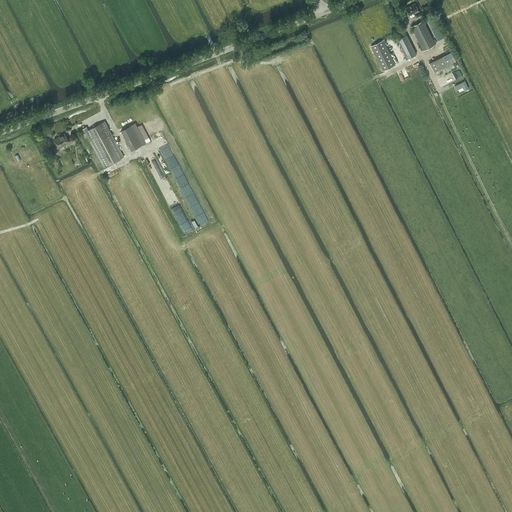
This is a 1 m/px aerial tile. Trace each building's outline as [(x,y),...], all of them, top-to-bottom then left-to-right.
[(416,17),(422,14),(420,11),(419,11),(415,3),(406,8),(409,15),(415,12),(415,13),(416,17)] [(423,51),(436,44),(424,20),(411,26),(423,51)] [(406,34),(397,39),(407,59),(416,54),(406,34)] [(371,46),(383,70),(395,64),(385,44),(386,43),(384,39),(371,46)] [(466,85),(465,81),(456,86),(458,89),(463,87),(465,90),(468,88),(466,85)] [(104,167),(124,156),(105,121),(85,132),(104,167)] [(132,150),(146,142),(135,123),(121,130),(132,150)] [(59,137),(64,145),(69,142),(70,143),(74,141),(71,137),(67,139),(65,134),(59,137)] [(59,148),(64,145),(59,137),(55,139),(58,145),(54,147),(56,151),(60,149),(59,148)]
